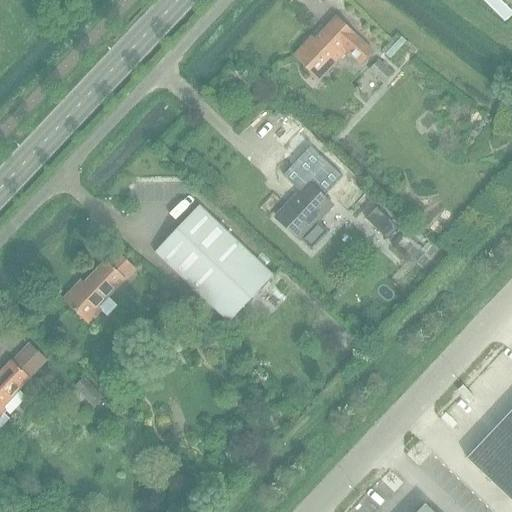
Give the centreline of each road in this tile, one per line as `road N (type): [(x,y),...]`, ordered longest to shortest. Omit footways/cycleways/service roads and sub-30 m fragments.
road 1 (residential): [(225,0),(0,235)]
road 2 (unclassified): [(311,511),(511,298)]
road 3 (secondary): [(0,192),(179,0)]
